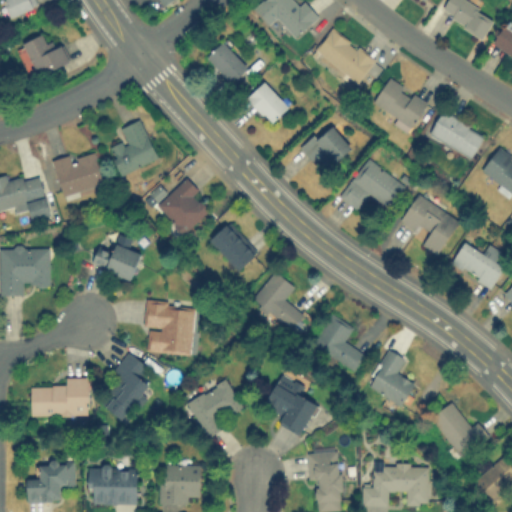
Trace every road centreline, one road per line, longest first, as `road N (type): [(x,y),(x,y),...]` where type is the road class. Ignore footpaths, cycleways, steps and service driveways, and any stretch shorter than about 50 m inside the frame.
road 1 (tertiary): [(98,0),(269,196),(332,251),(448,326),(511,385)]
road 2 (residential): [(206,0),(74,100),(0,129)]
road 3 (residential): [(511,108),(358,0)]
